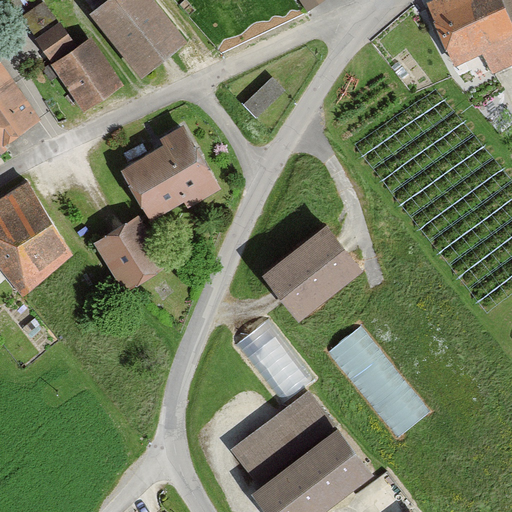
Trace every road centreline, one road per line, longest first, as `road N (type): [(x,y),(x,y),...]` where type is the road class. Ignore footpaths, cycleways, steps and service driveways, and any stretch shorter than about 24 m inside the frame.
road 1 (residential): [(204,511),(174,447),(176,405),(185,363),(265,173)]
road 2 (residential): [(194,83),(0,177)]
road 3 (residential): [(265,173),(370,5)]
road 4 (residential): [(370,5),(194,83)]
